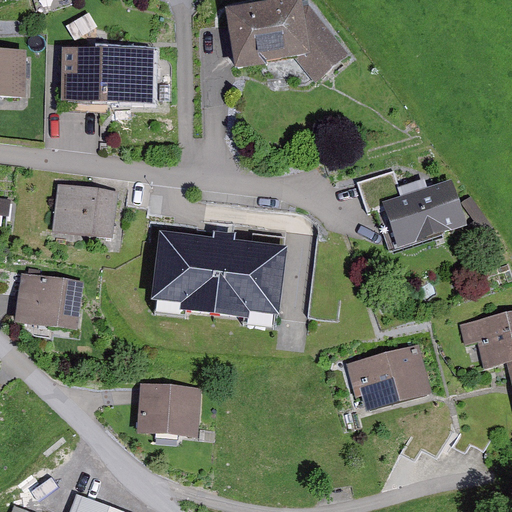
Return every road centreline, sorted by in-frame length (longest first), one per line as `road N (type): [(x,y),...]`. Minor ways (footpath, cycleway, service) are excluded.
road 1 (residential): [(0,154),(290,194),(346,219)]
road 2 (residential): [(0,342),(171,511)]
